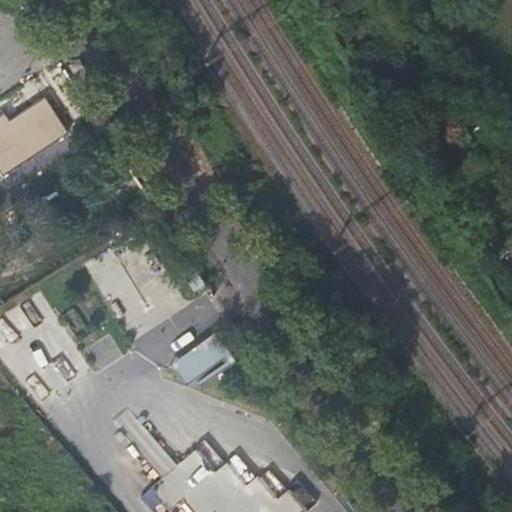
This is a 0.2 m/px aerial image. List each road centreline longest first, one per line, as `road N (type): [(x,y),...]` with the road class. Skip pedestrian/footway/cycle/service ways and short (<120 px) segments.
road 1 (tertiary): [(414,511),(198,199),(74,0)]
road 2 (unknown): [(331,511),(289,464),(229,422),(156,400)]
road 3 (unknown): [(252,278),(108,376)]
road 4 (unknown): [(108,376),(97,395),(99,428),(141,511)]
